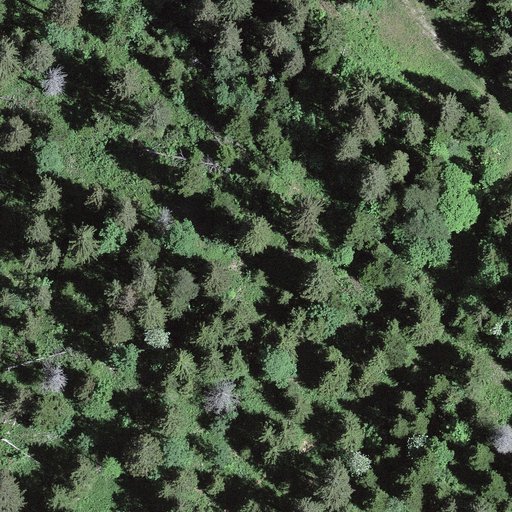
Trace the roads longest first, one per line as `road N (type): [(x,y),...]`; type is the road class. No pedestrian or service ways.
road 1 (track): [(229,511),(415,366),(511,181)]
road 2 (track): [(511,118),(404,0)]
